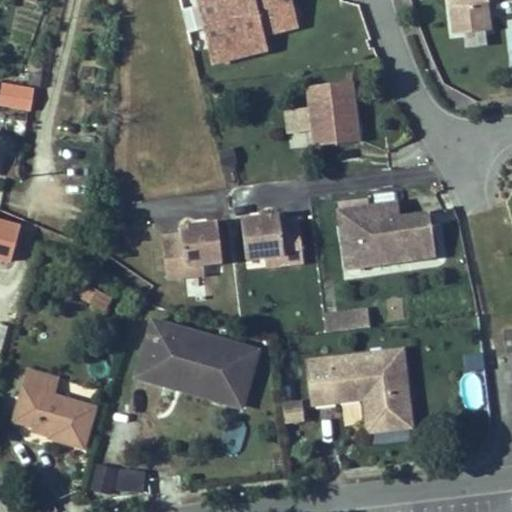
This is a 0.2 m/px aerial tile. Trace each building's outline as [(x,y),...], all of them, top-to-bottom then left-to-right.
[(2,0),(0,0),(0,13),(14,18),(19,6),(3,1),(2,0)] [(274,0),(213,0),(184,7),(196,55),(248,43),(283,35),(274,0)] [(507,0),(439,0),(444,40),(481,36),(477,6),(508,1),(507,0)] [(248,43),(196,55),(200,70),(252,57),(248,43)] [(30,108),(33,89),(5,84),(1,103),(30,108)] [(340,88),(295,93),(302,153),(338,149),(336,134),(345,133),(340,88)] [(12,109),(0,106),(0,129),(8,131),(12,109)] [(0,177),(15,180),(21,145),(0,141),(0,177)] [(229,184),(240,180),(229,147),(218,151),(229,184)] [(340,239),(385,233),(383,218),(323,226),(331,284),(346,282),(340,239)] [(385,233),(340,239),(346,282),(420,272),(414,229),(385,233)] [(238,233),(228,235),(232,274),(262,271),(269,270),(270,280),(290,278),(285,236),(266,238),(266,230),(248,232),(238,233)] [(148,252),(153,293),(172,291),(171,281),(178,280),(208,276),(204,237),(193,238),(184,240),(166,241),(166,249),(148,252)] [(0,283),(4,284),(12,251),(0,248),(0,283)] [(262,271),(263,281),(270,280),(269,270),(262,271)] [(52,301),(48,314),(60,318),(64,305),(52,301)] [(326,333),(368,331),(368,310),(325,311),(326,333)] [(224,367),(132,340),(114,397),(146,407),(150,390),(212,406),(224,367)] [(485,354),(462,353),(460,407),(483,408),(485,354)] [(394,431),(383,362),(289,375),(296,419),(348,412),(352,436),(394,431)] [(239,372),(224,367),(212,406),(150,390),(146,407),(222,430),(239,372)] [(11,390),(0,426),(0,441),(30,450),(29,457),(64,468),(77,426),(38,415),(43,399),(11,390)] [(395,440),(394,431),(352,436),(353,446),(395,440)] [(94,468),(93,491),(143,494),(144,470),(94,468)]
